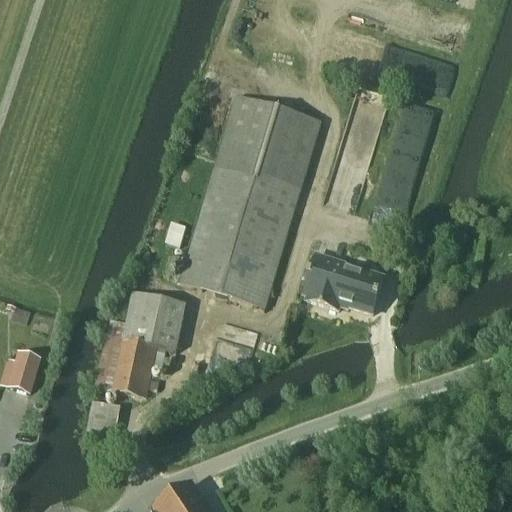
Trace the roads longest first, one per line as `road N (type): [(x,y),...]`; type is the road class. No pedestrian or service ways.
road 1 (unclassified): [(128,511),(231,459),(511,361)]
road 2 (track): [(0,114),(38,0)]
